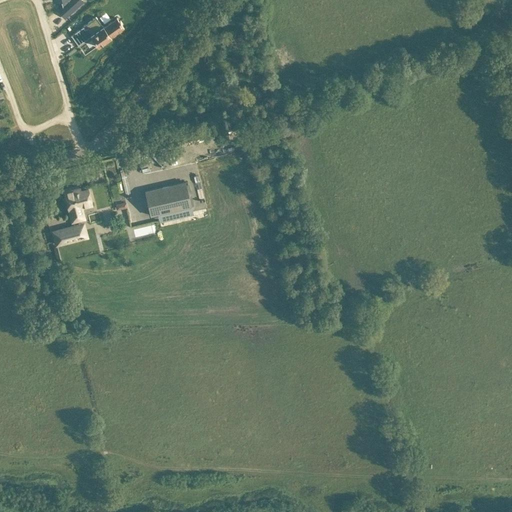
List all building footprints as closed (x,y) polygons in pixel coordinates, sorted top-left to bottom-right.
[(53,0),(54,1),(55,0),(60,0),(62,6),(59,10),(65,17),(73,10),(70,0),(53,0)] [(71,34),(70,35),(78,46),(79,45),(79,44),(84,41),(85,41),(85,40),(90,37),(91,36),(98,46),(111,37),(112,36),(117,32),(118,32),(118,31),(123,28),(124,27),(121,24),(122,23),(120,20),(119,21),(117,17),(104,26),(103,26),(96,16),(83,26),(78,30),(77,29),(76,30),(77,31),(71,34)] [(146,191),(151,213),(189,205),(185,182),(146,191)] [(65,206),(67,205),(68,210),(69,210),(72,220),(83,217),(81,207),(92,204),(88,189),(81,191),(80,188),(64,192),(65,197),(63,198),(65,206)] [(134,235),(156,233),(154,221),(133,224),(134,235)] [(79,238),(75,225),(53,231),(56,244),(79,238)]
